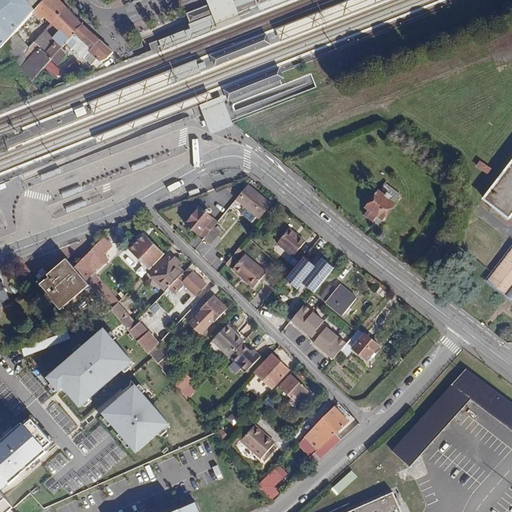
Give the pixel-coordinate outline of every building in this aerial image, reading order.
[(0,0),(0,48),(3,47),(15,34),(28,18),(35,10),(26,0),(0,0)] [(33,81),(45,67),(82,25),(58,0),(44,0),(39,7),(35,10),(28,18),(32,23),(38,18),(41,22),(46,17),(52,23),(35,43),(40,48),(34,55),(15,34),(3,47),(15,61),(33,81)] [(207,0),(219,29),(241,21),(232,0),(207,0)] [(228,0),(231,5),(232,8),(234,13),(238,12),(240,11),(257,4),(257,6),(271,0),(228,0)] [(260,11),(288,0),(271,0),(257,6),(260,11)] [(281,42),(387,0),(349,0),(276,29),(281,42)] [(216,13),(212,3),(209,4),(206,5),(187,13),(191,23),(192,22),(197,20),(201,19),(212,14),(216,13)] [(192,27),(157,41),(161,52),(218,29),(212,14),(201,19),(197,20),(192,22),(191,23),(192,27)] [(115,58),(82,25),(45,67),(51,72),(73,48),(93,65),(97,59),(100,61),(115,58)] [(267,32),(211,55),(216,67),(273,45),(267,32)] [(197,61),(90,102),(94,114),(201,73),(197,61)] [(16,67),(0,73),(0,79),(19,73),(16,67)] [(276,82),(284,79),(281,73),(279,67),(223,89),(228,101),(276,82)] [(98,143),(213,98),(211,93),(96,137),(98,143)] [(223,96),(200,105),(209,128),(211,133),(222,129),(230,126),(232,125),(234,125),(223,96)] [(151,160),(131,167),(133,172),(153,165),(151,160)] [(511,213),(511,162),(484,199),(509,218),(511,213)] [(60,168),(40,175),(42,180),(62,173),(60,168)] [(401,194),(384,182),(378,190),(395,202),(401,194)] [(82,186),(61,194),(63,199),(83,191),(82,186)] [(270,204),(247,186),(236,199),(259,217),(270,204)] [(200,188),(189,192),(190,197),(202,193),(200,188)] [(378,190),(376,188),(373,192),(377,195),(367,208),(370,211),(366,216),(373,221),(377,216),(383,220),(395,202),(378,190)] [(87,202),(66,209),(68,214),(89,207),(87,202)] [(212,218),(199,207),(185,224),(198,235),(212,218)] [(223,230),(220,227),(222,225),(218,222),(214,226),(221,232),(223,230)] [(221,232),(214,226),(204,239),(211,245),(214,241),(217,237),(221,232)] [(307,240),(291,227),(279,242),(295,255),(307,240)] [(165,255),(145,236),(131,251),(150,270),(165,255)] [(217,237),(214,241),(218,245),(222,241),(217,237)] [(511,246),(486,281),(505,295),(511,286),(511,300),(511,301),(511,300),(511,246)] [(74,269),(78,274),(96,255),(92,250),(74,269)] [(268,271),(246,253),(234,268),(256,286),(268,271)] [(78,274),(74,269),(66,259),(48,275),(50,278),(46,281),(46,280),(40,284),(50,295),(48,297),(60,310),(89,286),(78,274)] [(166,291),(168,288),(184,273),(178,267),(182,264),(176,259),(173,262),(169,259),(151,277),(166,291)] [(322,272),(308,261),(294,277),(308,289),(322,272)] [(205,284),(188,268),(184,273),(168,288),(175,294),(184,284),(195,294),(205,284)] [(308,289),(294,277),(290,283),(304,294),(308,289)] [(356,299),(340,286),(335,290),(330,286),(321,296),(327,301),(326,302),(343,316),(356,299)] [(387,293),(380,287),(376,292),(383,298),(387,293)] [(110,311),(115,307),(99,288),(94,292),(109,310),(110,311)] [(313,294),(307,301),(313,307),(319,298),(313,294)] [(226,309),(214,297),(202,309),(203,311),(190,324),(200,333),(213,320),(214,321),(226,309)] [(313,307),(307,301),(300,310),(306,315),(313,307)] [(115,307),(110,311),(127,330),(132,325),(134,323),(117,304),(115,307)] [(313,339),(329,321),(313,307),(306,315),(300,310),(291,320),(313,339)] [(143,338),(132,325),(127,330),(129,333),(138,343),(143,338)] [(230,356),(242,344),(244,341),(228,325),(213,339),(230,356)] [(347,343),(326,327),(314,344),(335,360),(339,354),(347,343)] [(346,359),(354,349),(352,348),(363,335),(357,330),(347,343),(339,354),(346,359)] [(60,392),(66,387),(69,390),(68,392),(69,393),(81,408),(94,397),(91,393),(117,371),(120,374),(133,363),(116,343),(106,331),(86,347),(72,360),(49,379),(60,392)] [(367,360),(379,346),(364,334),(363,335),(352,348),(354,349),(367,360)] [(67,342),(64,335),(19,352),(22,359),(59,345),(67,342)] [(154,351),(143,338),(138,343),(149,356),(150,354),(154,351)] [(242,344),(230,356),(246,372),(260,357),(253,350),(251,352),(242,344)] [(168,365),(155,349),(154,351),(150,354),(163,369),(168,365)] [(288,371),(272,355),(255,372),(272,388),(288,371)] [(174,372),(168,365),(163,369),(161,370),(168,378),(174,372)] [(511,404),(466,370),(393,451),(409,466),(471,398),(511,428),(511,404)] [(192,380),(186,374),(177,384),(182,390),(180,392),(187,400),(196,391),(188,384),(192,380)] [(307,392),(290,375),(280,386),(297,402),(307,392)] [(153,406),(137,387),(127,395),(119,402),(104,415),(116,428),(127,441),(137,453),(157,436),(169,425),(153,406)] [(348,422),(334,407),(320,422),(324,427),(312,438),(318,444),(322,440),(325,443),(341,428),(344,431),(349,427),(346,424),(348,422)] [(46,450),(53,443),(33,420),(26,426),(23,424),(6,438),(0,443),(0,511),(9,511),(15,507),(6,496),(2,492),(1,490),(2,490),(7,485),(9,483),(11,485),(21,476),(18,473),(28,464),(31,467),(48,452),(46,450)] [(275,444),(255,426),(241,441),(261,458),(275,444)] [(223,429),(218,433),(223,439),(228,435),(223,429)] [(265,478),(258,471),(251,478),(258,486),(259,484),(265,478)] [(333,488),(338,494),(357,477),(352,471),(333,488)] [(276,479),(270,473),(265,478),(259,484),(271,498),(278,493),(271,484),(276,479)] [(401,511),(393,492),(348,511),(401,511)] [(172,511),(199,511),(195,502),(172,511)]
